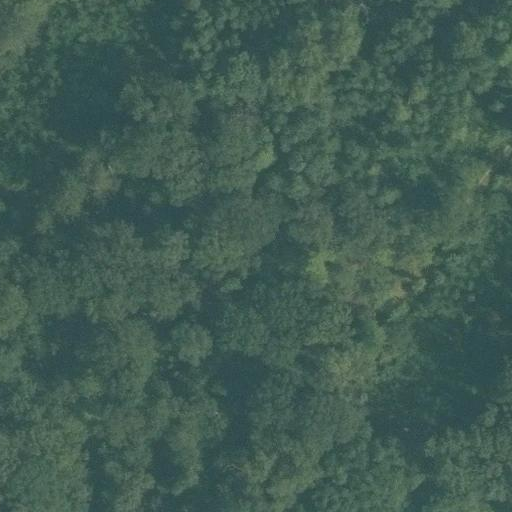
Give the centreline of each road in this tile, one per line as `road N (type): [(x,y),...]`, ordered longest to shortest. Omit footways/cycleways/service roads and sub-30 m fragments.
road 1 (track): [(511,147),(340,378),(276,372),(264,382),(196,511)]
road 2 (track): [(332,383),(511,509)]
